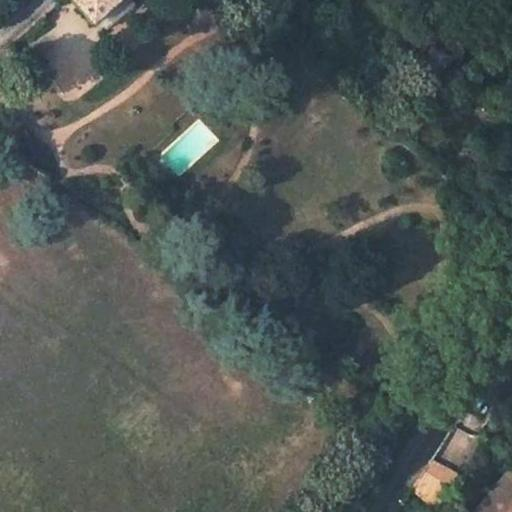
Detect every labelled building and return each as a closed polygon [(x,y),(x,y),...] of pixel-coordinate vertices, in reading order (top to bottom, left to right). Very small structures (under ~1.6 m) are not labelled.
[(70,0),(93,26),(97,22),(123,0),(70,0)] [(123,0),(97,22),(106,33),(135,8),(127,0),(123,0)] [(0,50),(0,64),(8,71),(11,73),(21,59),(5,47),(0,50)] [(0,64),(0,82),(8,71),(0,64)] [(456,475),(430,461),(410,491),(435,511),(456,475)] [(511,511),(511,477),(508,474),(475,511),(511,511)]
